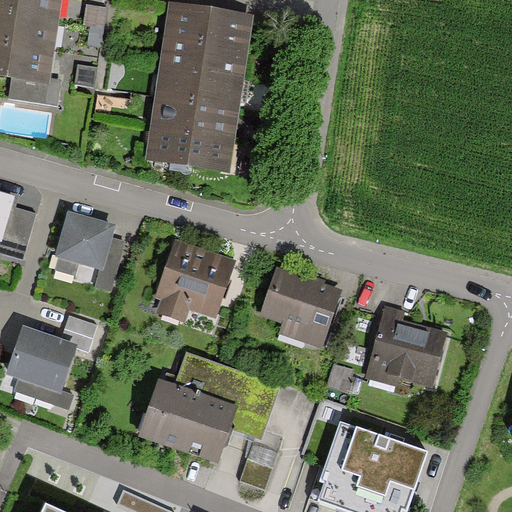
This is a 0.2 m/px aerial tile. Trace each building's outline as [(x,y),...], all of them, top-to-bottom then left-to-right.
[(59,0),(0,0),(0,13),(57,21),(59,0)] [(170,7),(166,38),(245,49),(249,18),(170,7)] [(104,11),(85,8),(83,25),(101,28),(104,11)] [(57,21),(0,13),(0,44),(53,51),(57,21)] [(166,38),(161,69),(241,79),(245,49),(166,38)] [(53,51),(0,44),(0,75),(10,77),(49,82),(53,51)] [(93,69),(77,68),(75,86),(91,87),(93,69)] [(161,69),(157,99),(236,110),(241,79),(161,69)] [(49,82),(10,77),(7,102),(55,108),(58,83),(49,82)] [(157,99),(153,130),(232,141),(236,110),(157,99)] [(228,171),(232,141),(153,130),(149,161),(228,171)] [(257,166),(239,163),(237,178),(254,181),(257,166)] [(10,199),(0,196),(0,235),(7,210),(10,199)] [(32,217),(7,210),(0,235),(0,253),(21,259),(32,217)] [(111,228),(67,216),(56,257),(99,269),(108,238),(111,228)] [(123,242),(108,238),(99,269),(94,286),(109,291),(123,242)] [(236,261),(174,239),(154,296),(163,299),(158,311),(184,320),(188,307),(217,317),(236,261)] [(323,350),(343,289),(275,267),(259,316),(284,324),(280,336),(323,350)] [(405,312),(386,307),(369,377),(395,383),(396,377),(434,386),(447,333),(402,322),(405,312)] [(95,326),(68,317),(60,340),(74,345),(87,349),(95,326)] [(74,345),(60,340),(22,328),(6,375),(19,379),(59,392),(74,345)] [(271,387),(182,357),(171,389),(156,384),(138,435),(215,461),(226,429),(254,438),(271,387)] [(354,370),(334,365),(327,387),(347,393),(354,370)] [(72,397),(59,392),(19,379),(15,393),(67,410),(72,397)] [(406,511),(427,452),(342,424),(316,503),(344,511),(406,511)] [(172,511),(126,492),(120,505),(135,511),(172,511)]
